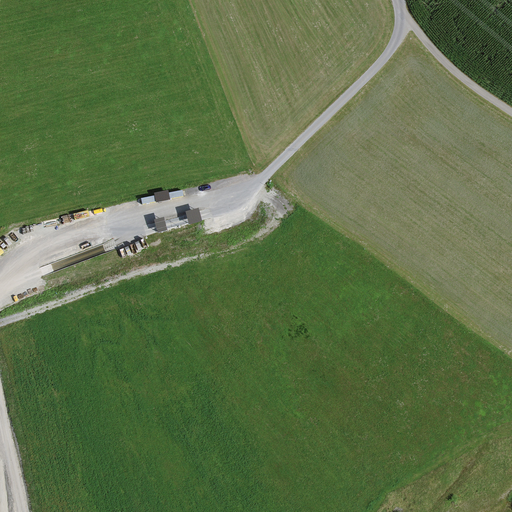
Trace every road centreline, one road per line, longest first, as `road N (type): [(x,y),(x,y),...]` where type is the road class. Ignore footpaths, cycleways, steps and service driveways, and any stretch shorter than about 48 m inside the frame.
road 1 (track): [(12,259),(257,181),(385,58),(402,6)]
road 2 (track): [(398,0),(427,44),(511,111)]
